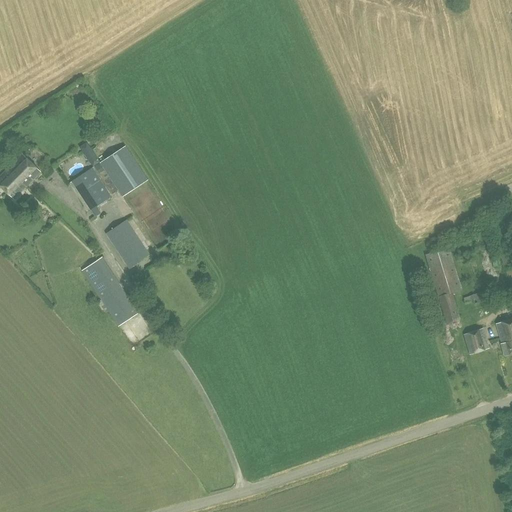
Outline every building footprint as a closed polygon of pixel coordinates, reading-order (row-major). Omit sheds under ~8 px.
[(79,147),(84,153),(91,148),(86,142),(79,147)] [(119,191),(123,197),(148,180),(126,146),(95,167),(113,195),(119,191)] [(22,154),(8,168),(27,186),(41,172),(22,154)] [(0,185),(14,199),(27,186),(8,168),(0,177),(0,185)] [(72,181),(95,216),(100,213),(96,206),(110,196),(92,168),(72,181)] [(511,223),(507,206),(487,212),(503,266),(511,263),(511,223)] [(106,234),(129,268),(149,255),(147,250),(150,248),(145,241),(142,242),(146,239),(131,217),(106,234)] [(452,293),(462,290),(449,248),(426,254),(447,323),(460,319),(452,293)] [(138,313),(136,310),(102,258),(82,270),(119,326),(138,313)] [(470,295),(471,296),(463,298),(465,303),(472,300),(473,304),(487,299),(484,291),(470,295)] [(511,318),(496,323),(502,342),(501,343),(505,356),(511,353),(511,318)] [(470,354),(489,348),(483,328),(464,335),(470,354)]
